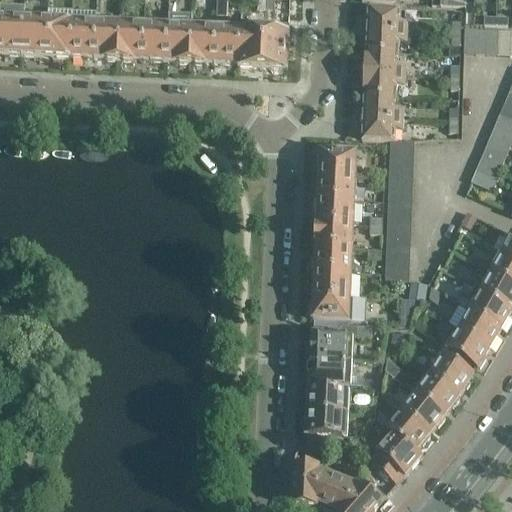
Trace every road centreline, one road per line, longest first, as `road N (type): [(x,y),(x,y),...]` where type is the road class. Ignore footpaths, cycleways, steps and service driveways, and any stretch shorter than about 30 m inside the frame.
road 1 (residential): [(266,511),(284,178),(272,142)]
road 2 (residential): [(272,142),(223,102),(0,92)]
road 3 (residential): [(272,142),(316,102),(327,80),(330,0)]
road 4 (secondary): [(511,415),(433,511)]
